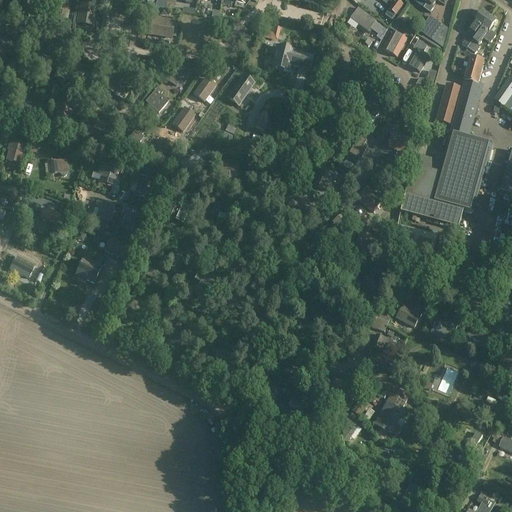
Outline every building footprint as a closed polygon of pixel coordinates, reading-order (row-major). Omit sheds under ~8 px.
[(23,0),(22,5),(30,7),(29,9),(40,12),(41,5),(44,5),(45,1),(44,0),(43,0),(23,0)] [(57,0),(54,19),(68,22),(71,3),(57,0)] [(310,0),(312,1),(310,7),(323,10),(325,0),(310,0)] [(422,0),(428,4),(424,9),(431,14),(435,9),(433,7),(437,1),(445,6),(449,0),(422,0)] [(397,1),(390,11),(394,14),(397,16),(404,6),(397,1)] [(80,4),(76,25),(94,29),(97,7),(80,4)] [(375,24),(377,22),(366,14),(359,9),(351,20),(369,33),(370,31),(378,37),(383,30),(375,24)] [(121,25),(122,12),(106,11),(105,23),(121,25)] [(390,11),(386,16),(391,20),(393,21),(397,16),(394,14),(390,11)] [(476,37),(490,17),(483,12),(481,15),(480,14),(476,19),(477,21),(470,32),(476,37)] [(149,36),(172,40),(175,25),(175,21),(152,17),(150,30),(149,36)] [(430,17),(423,28),(435,37),(443,26),(430,17)] [(490,17),(476,37),(477,38),(473,44),(472,43),(467,48),(476,54),(481,48),(480,47),(485,40),(490,44),(496,37),(492,34),(495,30),(493,28),(497,22),(490,17)] [(258,31),(264,22),(259,18),(251,26),(258,31)] [(278,42),(280,30),(274,28),(272,33),(265,32),(263,38),(278,42)] [(435,37),(423,28),(420,33),(432,41),(435,37)] [(358,31),(355,36),(363,40),(365,35),(358,31)] [(0,32),(0,59),(4,61),(6,56),(12,58),(13,59),(16,51),(23,54),(27,45),(21,42),(0,33),(0,32)] [(406,40),(393,33),(384,50),(397,57),(406,40)] [(428,47),(418,42),(414,50),(416,51),(407,65),(421,74),(430,59),(423,55),(428,47)] [(277,48),(272,69),(277,70),(279,74),(283,72),(289,73),(290,67),(309,71),(312,58),(294,53),(294,52),(277,48)] [(443,60),(448,62),(452,54),(446,51),(443,60)] [(40,54),(25,69),(33,78),(43,69),(44,70),(46,68),(45,67),(49,63),(40,54)] [(418,168),(414,167),(401,213),(458,229),(463,211),(473,214),(492,147),(493,147),(493,146),(468,139),(483,87),(478,86),(484,63),(472,60),(465,83),(440,174),(418,168)] [(74,63),(63,73),(75,85),(86,74),(74,63)] [(191,72),(176,63),(166,81),(177,88),(179,83),(184,85),(185,84),(191,73),(191,72)] [(365,76),(369,80),(363,85),(370,91),(375,86),(376,87),(379,83),(387,74),(376,64),(365,76)] [(130,92),(126,89),(127,87),(115,76),(105,87),(117,98),(120,95),(124,98),(130,92)] [(243,77),(226,100),(239,109),(255,85),(243,77)] [(511,97),(511,79),(510,78),(495,101),(505,108),(511,97)] [(205,79),(193,96),(204,103),(216,87),(205,79)] [(361,85),(341,80),(336,101),(351,105),(354,96),(358,97),(361,85)] [(460,89),(444,85),(434,122),(450,127),(460,89)] [(157,90),(145,103),(159,115),(169,103),(161,96),(162,94),(157,90)] [(29,99),(22,109),(19,107),(16,112),(19,114),(17,118),(28,125),(40,106),(29,99)] [(359,110),(356,114),(369,125),(373,121),(382,110),(368,99),(365,103),(359,110)] [(404,102),(398,122),(414,126),(419,106),(404,102)] [(65,136),(70,121),(72,111),(57,106),(50,131),(65,136)] [(184,109),(172,126),(183,134),(195,117),(184,109)] [(262,131),(270,115),(262,112),(255,128),(262,131)] [(353,129),(337,124),(334,131),(350,136),(353,129)] [(135,132),(125,144),(134,151),(144,139),(135,132)] [(409,133),(403,145),(412,150),(418,137),(409,133)] [(426,136),(421,150),(435,155),(439,141),(426,136)] [(356,137),(350,148),(364,155),(369,144),(356,137)] [(40,140),(35,139),(32,148),(37,149),(40,140)] [(160,140),(152,160),(165,165),(173,145),(160,140)] [(10,148),(6,162),(12,163),(13,162),(20,164),(25,147),(10,143),(9,148),(10,148)] [(511,195),(511,151),(511,152),(500,192),(511,195)] [(440,174),(443,163),(431,159),(420,156),(418,168),(440,174)] [(313,164),(325,169),(328,162),(316,157),(313,164)] [(394,161),(380,157),(374,175),(388,179),(394,161)] [(196,159),(181,165),(185,173),(191,170),(195,178),(203,174),(196,159)] [(48,161),(48,164),(50,176),(64,174),(69,174),(67,160),(56,162),(55,160),(48,161)] [(221,162),(221,189),(229,189),(229,173),(238,173),(238,162),(221,162)] [(100,169),(98,175),(102,176),(99,183),(113,187),(119,188),(122,179),(116,177),(117,173),(100,169)] [(330,195),(338,176),(323,170),(315,188),(330,195)] [(262,182),(261,191),(279,192),(281,172),(273,171),(272,182),(262,182)] [(135,179),(133,185),(137,186),(135,194),(149,198),(149,196),(154,197),(157,188),(152,187),(153,184),(135,179)] [(368,189),(358,201),(373,213),(383,201),(368,189)] [(96,203),(95,209),(98,210),(96,218),(110,222),(114,208),(96,203)] [(215,203),(211,216),(210,220),(216,221),(216,220),(217,217),(219,212),(227,214),(229,208),(215,203)] [(161,221),(168,224),(174,210),(166,207),(161,221)] [(65,216),(44,209),(40,221),(53,225),(51,232),(60,235),(65,216)] [(125,209),(122,215),(126,216),(122,223),(128,226),(127,230),(134,233),(135,229),(141,216),(125,209)] [(188,212),(181,209),(176,222),(183,225),(188,212)] [(341,215),(331,227),(337,233),(343,241),(353,233),(351,231),(353,229),(349,224),(341,215)] [(247,229),(244,233),(249,238),(252,234),(259,239),(265,232),(252,222),(247,229)] [(433,259),(438,237),(399,227),(393,249),(433,259)] [(381,240),(372,252),(380,258),(388,246),(381,240)] [(110,242),(105,253),(123,263),(130,250),(110,242)] [(304,247),(303,253),(305,260),(323,260),(324,254),(323,247),(304,247)] [(21,256),(15,269),(30,277),(37,263),(21,256)] [(83,260),(76,276),(94,285),(101,269),(83,260)] [(147,274),(145,278),(152,281),(156,274),(164,278),(168,270),(153,262),(147,274)] [(462,278),(460,285),(476,292),(479,285),(482,287),(486,275),(477,271),(473,283),(462,278)] [(199,272),(194,280),(200,283),(195,291),(202,294),(206,297),(209,293),(217,280),(212,276),(211,279),(210,278),(199,272)] [(380,282),(378,284),(377,283),(378,283),(373,278),(372,279),(370,276),(361,285),(364,287),(364,286),(373,296),(381,287),(383,285),(380,282)] [(236,296),(224,309),(226,311),(228,310),(231,312),(235,307),(242,314),(248,307),(236,296)] [(128,311),(121,322),(128,326),(132,320),(139,324),(144,316),(135,311),(138,305),(143,308),(146,304),(140,300),(139,301),(132,298),(125,309),(128,311)] [(511,301),(507,299),(498,315),(506,320),(511,308),(511,301)] [(319,309),(310,314),(316,325),(331,330),(333,325),(329,324),(331,318),(319,309)] [(403,309),(397,320),(415,330),(421,318),(403,309)] [(377,314),(371,329),(385,334),(391,319),(377,314)] [(442,318),(438,330),(449,335),(454,323),(442,318)] [(491,330),(488,334),(494,337),(496,333),(498,328),(494,326),(492,330),(491,330)] [(475,330),(472,337),(484,343),(482,348),(489,352),(492,347),(494,348),(497,340),(475,330)] [(171,333),(165,346),(172,349),(173,345),(182,349),(186,340),(178,337),(171,333)] [(386,345),(388,339),(384,338),(378,335),(377,335),(372,349),(386,354),(389,346),(386,345)] [(228,350),(214,352),(216,363),(222,365),(224,373),(231,372),(228,353),(228,350)] [(287,366),(283,377),(304,384),(306,377),(303,376),(305,372),(287,366)] [(276,375),(271,384),(276,387),(280,377),(276,375)] [(342,401),(346,403),(351,387),(335,382),(332,392),(344,396),(342,401)] [(271,385),(261,405),(266,408),(269,402),(276,405),(283,392),(271,385)] [(396,390),(376,426),(393,436),(394,435),(398,437),(401,431),(397,429),(402,420),(398,418),(409,398),(396,390)] [(294,397),(288,408),(301,415),(307,404),(294,397)] [(359,402),(352,412),(360,418),(367,408),(359,402)] [(482,402),(477,413),(488,419),(493,407),(482,402)] [(352,423),(341,440),(347,444),(359,428),(352,423)] [(497,433),(493,443),(501,447),(500,448),(511,453),(511,433),(510,433),(508,438),(497,433)] [(469,463),(463,456),(459,460),(465,467),(469,463)] [(447,471),(441,474),(446,486),(451,484),(463,480),(461,474),(457,465),(446,469),(447,471)] [(413,482),(403,502),(410,506),(421,486),(413,482)] [(504,489),(501,494),(509,498),(511,493),(504,489)] [(439,505),(436,511),(445,511),(450,501),(442,499),(438,497),(435,503),(439,505)] [(470,511),(469,511),(487,511),(485,511),(490,502),(482,497),(479,503),(484,506),(480,511),(470,511)]
